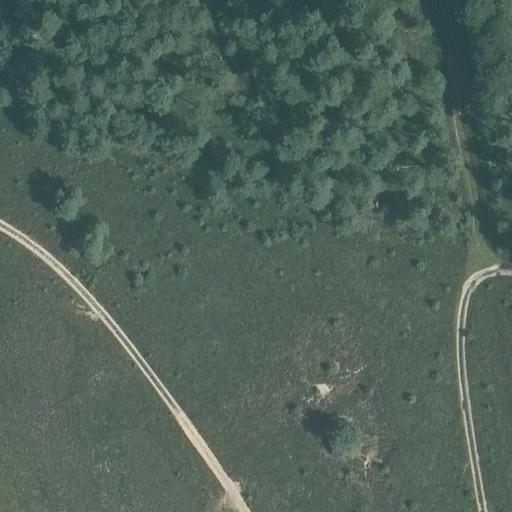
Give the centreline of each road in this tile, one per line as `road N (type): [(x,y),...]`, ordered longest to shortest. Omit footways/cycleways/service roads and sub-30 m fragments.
road 1 (track): [(431,0),(475,232),(459,313),(459,366),(484,511)]
road 2 (track): [(242,511),(183,415),(87,298),(0,226)]
